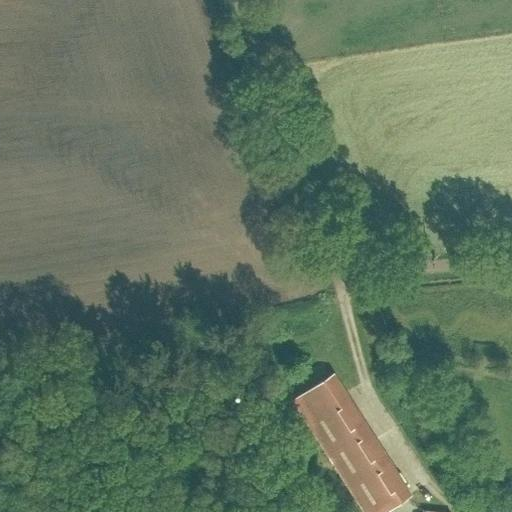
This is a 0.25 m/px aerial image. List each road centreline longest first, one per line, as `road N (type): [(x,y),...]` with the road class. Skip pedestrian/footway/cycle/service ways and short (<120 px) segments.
road 1 (unclassified): [(334,271),(239,0)]
road 2 (unclassified): [(460,511),(360,361),(334,271)]
road 3 (unclassified): [(511,259),(334,271)]
